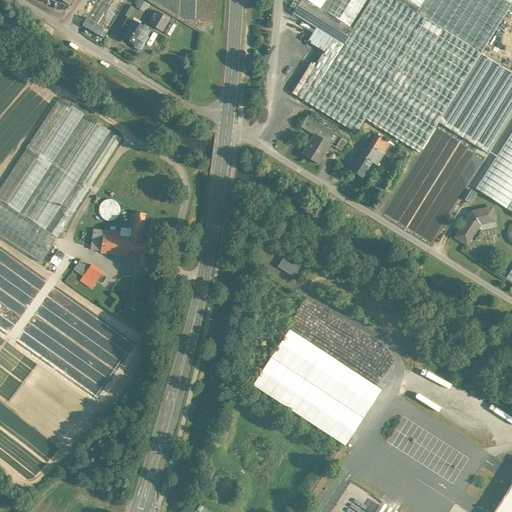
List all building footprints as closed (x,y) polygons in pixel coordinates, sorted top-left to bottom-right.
[(97,0),(86,18),(82,26),(103,39),(108,31),(125,0),(97,0)] [(87,0),(84,6),(89,9),(94,0),(87,0)] [(351,28),(306,0),(301,0),(293,14),(332,38),(344,46),(354,30),(351,28)] [(415,13),(394,0),(368,0),(351,28),(354,30),(344,46),(332,38),(296,96),(356,133),(365,119),(419,153),(437,124),(481,54),(480,54),(415,13)] [(306,0),(351,28),(368,0),(306,0)] [(511,0),(423,0),(415,13),(480,54),(511,3),(511,0)] [(133,8),(128,4),(122,14),(127,17),(128,18),(133,8)] [(170,19),(156,11),(149,23),(162,31),(170,19)] [(150,30),(132,20),(128,18),(127,17),(118,32),(119,34),(123,36),(122,37),(129,41),(129,42),(134,46),(133,48),(139,51),(141,50),(145,43),(143,42),(150,30)] [(170,23),(164,33),(170,36),(176,26),(170,23)] [(511,113),(511,73),(481,54),(437,124),(487,153),(511,113)] [(121,139),(59,98),(0,188),(0,235),(41,262),(121,139)] [(336,135),(308,117),(302,127),(315,135),(302,155),(318,164),(336,135)] [(359,134),(366,138),(371,127),(364,124),(359,134)] [(511,132),(476,189),(511,212),(511,268),(505,280),(511,284),(511,132)] [(365,146),(350,170),(362,178),(372,162),(377,166),(390,144),(375,135),(367,148),(365,146)] [(347,142),(341,138),(335,148),(341,152),(347,142)] [(390,144),(377,166),(386,172),(399,150),(390,144)] [(382,180),(376,175),(371,184),(377,188),(382,180)] [(471,190),(464,200),(470,204),(477,194),(471,190)] [(117,218),(115,199),(101,200),(102,219),(117,218)] [(472,212),(456,236),(467,243),(480,224),(495,221),(492,208),(472,212)] [(145,214),(135,212),(131,235),(129,234),(128,238),(141,239),(145,214)] [(104,230),(94,229),(91,249),(101,251),(103,234),(104,230)] [(119,236),(103,234),(101,251),(100,253),(117,255),(119,236)] [(128,238),(119,236),(117,255),(140,258),(142,240),(141,239),(128,238)] [(157,242),(142,240),(140,258),(139,265),(154,267),(157,242)] [(301,266),(285,256),(278,267),(294,277),(301,266)] [(79,261),(73,269),(83,276),(89,268),(79,261)] [(103,273),(91,265),(89,268),(83,276),(95,284),(103,273)] [(95,284),(83,276),(80,281),(91,289),(95,284)] [(354,341),(374,341),(306,299),(303,299),(289,322),(299,328),(305,328),(305,332),(304,334),(307,334),(317,340),(316,332),(318,330),(322,333),(323,338),(320,339),(323,341),(323,345),(338,354),(341,350),(340,341),(349,341),(353,343),(354,341)] [(289,330),(253,385),(345,446),(382,390),(289,330)] [(419,449),(423,450),(428,437),(420,434),(411,458),(415,460),(419,449)] [(511,511),(511,482),(492,511),(511,511)] [(396,511),(346,484),(329,511),(396,511)]
